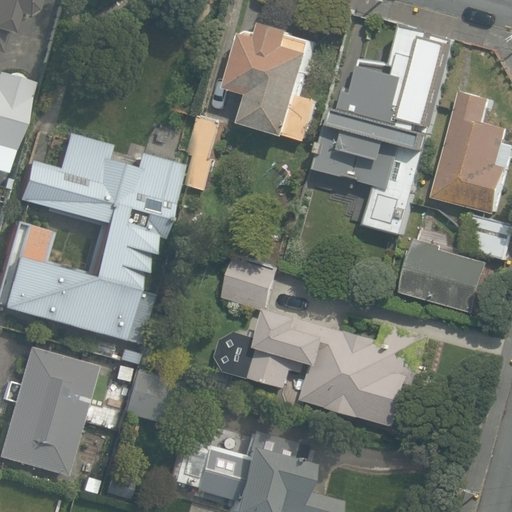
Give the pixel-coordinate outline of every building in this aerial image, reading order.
[(0,0),(0,54),(2,55),(8,35),(13,37),(19,17),(27,19),(37,13),(39,0),(0,0)] [(289,131),(305,136),(316,98),(300,92),(313,50),(309,49),(312,40),(292,34),(294,29),(266,20),(261,36),(242,31),(235,54),(239,55),(230,85),(253,92),(245,119),(288,133),(289,131)] [(322,141),(314,169),(392,189),(411,116),(436,122),(458,37),(414,26),(403,69),(364,59),(356,91),(347,89),(342,110),(335,108),(326,142),(322,141)] [(0,186),(31,84),(0,74),(0,186)] [(434,193),(497,210),(511,151),(511,142),(503,140),(507,125),(485,119),(491,95),(461,88),(434,193)] [(189,178),(205,183),(211,159),(215,161),(226,120),(200,114),(190,152),(195,154),(189,178)] [(132,161),(103,153),(106,142),(63,130),(53,166),(25,158),(14,196),(99,220),(84,273),(49,263),(50,259),(41,256),(49,228),(11,218),(0,257),(0,310),(115,342),(117,335),(135,340),(148,292),(141,290),(155,236),(163,238),(172,205),(167,204),(178,163),(135,151),(132,161)] [(468,251),(508,261),(511,246),(511,224),(477,216),(468,251)] [(401,291),(474,311),(488,260),(441,248),(442,243),(417,236),(401,291)] [(226,299),(268,311),(279,275),(237,263),(226,299)] [(312,369),(303,400),(392,426),(398,428),(411,385),(417,386),(432,336),(387,323),(382,340),(273,308),(265,337),(240,332),(225,340),(212,387),(230,392),(235,375),(289,390),(296,364),(312,369)] [(0,430),(0,453),(61,471),(92,362),(25,343),(0,430)] [(129,367),(114,362),(110,374),(125,379),(129,367)] [(124,414),(169,426),(181,380),(136,369),(124,414)] [(291,441),(248,429),(236,471),(218,466),(210,493),(228,498),(223,511),(334,511),(337,503),(300,493),(307,466),(286,460),(291,441)] [(80,486),(93,491),(97,478),(84,474),(80,486)] [(106,492),(129,498),(134,480),(110,474),(106,492)]
